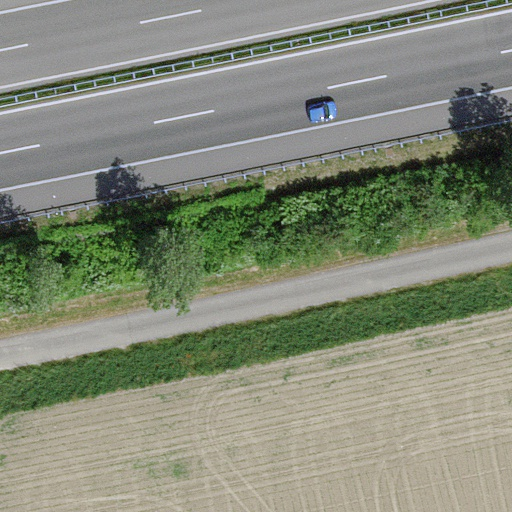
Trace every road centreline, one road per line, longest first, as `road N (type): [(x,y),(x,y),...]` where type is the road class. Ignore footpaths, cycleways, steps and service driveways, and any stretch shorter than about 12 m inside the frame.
road 1 (track): [(511,246),(0,354)]
road 2 (motorway): [(0,152),(511,49)]
road 3 (motorway): [(251,0),(0,50)]
